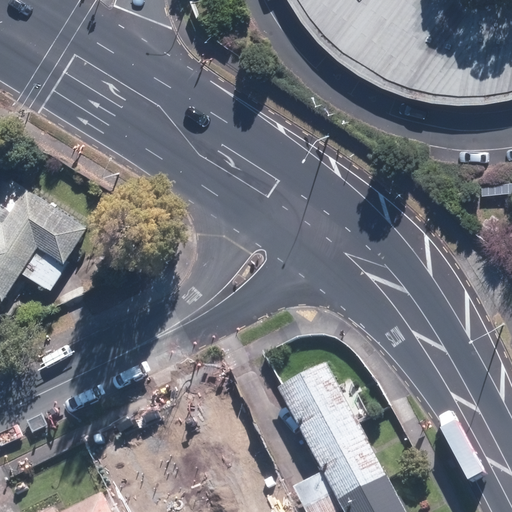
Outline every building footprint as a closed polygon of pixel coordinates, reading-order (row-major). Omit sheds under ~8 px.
[(511,0),(297,0),(303,10),(331,42),(388,83),(453,101),(511,96),(511,0)] [(57,289),(97,227),(35,187),(20,210),(0,197),(0,316),(29,272),(57,289)] [(413,511),(334,363),(286,389),(351,511),(413,511)] [(141,426),(101,444),(132,511),(138,511),(173,496),(141,426)] [(345,511),(349,510),(329,473),(298,489),(310,511),(345,511)] [(235,499),(196,487),(187,511),(261,511),(233,503),(235,499)] [(119,511),(110,492),(69,511),(64,511),(62,507),(52,511),(119,511)]
